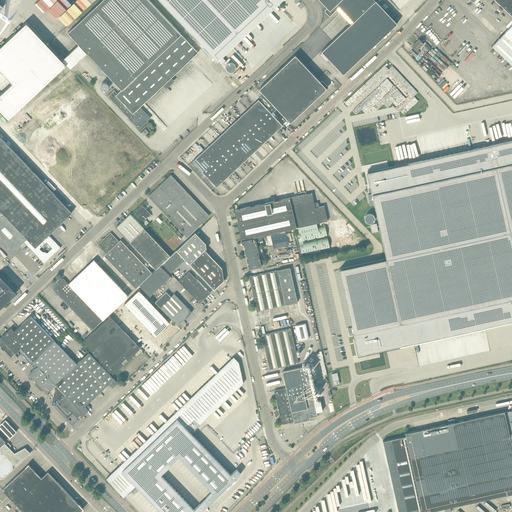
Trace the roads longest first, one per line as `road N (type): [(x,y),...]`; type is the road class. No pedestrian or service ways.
road 1 (unclassified): [(218,205),(435,0)]
road 2 (unclassified): [(170,157),(0,322)]
road 3 (unclassified): [(63,449),(238,291)]
road 4 (unclassified): [(170,157),(308,24),(305,0)]
road 5 (unclassified): [(292,464),(269,432),(238,291)]
road 6 (secondary): [(439,387),(364,407),(292,464)]
road 7 (secondary): [(300,471),(350,426),(439,387)]
